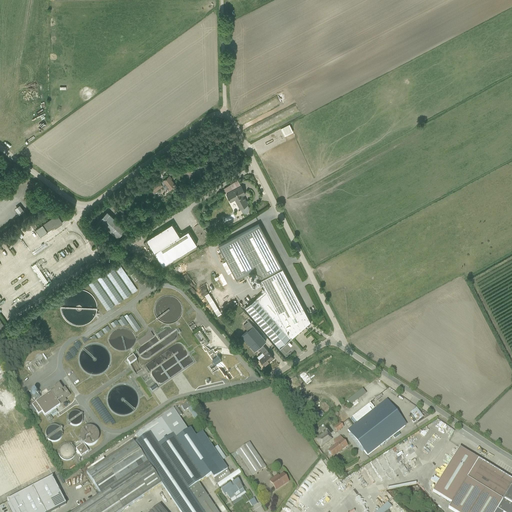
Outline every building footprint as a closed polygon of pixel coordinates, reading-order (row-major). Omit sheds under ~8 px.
[(282,135),(291,131),(287,122),(277,127),(282,135)] [(158,176),(149,183),(155,190),(166,182),(171,189),(177,184),(169,174),(161,179),(158,176)] [(237,179),(223,187),(230,201),(234,199),(240,212),(248,208),(240,193),(244,191),(237,179)] [(18,201),(13,204),(16,211),(22,208),(18,201)] [(220,206),(210,210),(212,215),(222,212),(220,206)] [(107,207),(99,216),(119,234),(127,224),(107,207)] [(42,237),(64,222),(58,213),(36,228),(42,237)] [(171,221),(145,237),(161,264),(196,243),(187,228),(179,233),(171,221)] [(265,290),(245,307),(278,346),(309,320),(282,265),(257,222),(219,244),(236,277),(254,268),(265,290)] [(12,240),(19,235),(14,229),(8,234),(12,240)] [(101,243),(94,247),(98,253),(105,248),(101,243)] [(135,269),(130,273),(134,279),(139,276),(135,269)] [(218,312),(201,279),(196,281),(213,315),(218,312)] [(266,338),(248,319),(244,323),(248,328),(242,333),(256,348),(266,338)] [(149,335),(136,343),(140,348),(152,340),(149,335)] [(211,345),(206,347),(212,362),(218,359),(211,345)] [(267,347),(258,356),(265,362),(274,354),(267,347)] [(134,358),(127,362),(132,369),(138,365),(134,358)] [(54,393),(33,407),(39,416),(43,414),(45,418),(65,404),(64,402),(70,398),(65,389),(62,391),(58,385),(51,390),(54,393)] [(387,401),(347,432),(367,457),(406,426),(387,401)] [(190,403),(182,407),(184,413),(188,411),(193,420),(197,418),(190,403)] [(68,417),(67,420),(69,425),(72,427),(76,428),(79,428),(80,427),(83,424),(84,419),(82,415),(79,413),(76,412),(71,414),(68,417)] [(330,429),(335,433),(341,427),(337,423),(330,429)] [(46,433),(46,436),(47,441),(50,443),(54,444),(57,443),(58,443),(61,440),(62,434),(60,430),(57,428),(54,428),(49,429),(46,433)] [(80,434),(80,439),(82,443),(84,445),(88,446),(93,446),(96,443),(98,439),(98,433),(95,430),(92,428),(87,428),(83,430),(80,434)] [(133,440),(87,473),(102,494),(77,511),(124,511),(161,486),(180,511),(217,511),(198,484),(209,476),(219,490),(240,475),(237,470),(232,474),(223,462),(226,460),(218,449),(215,451),(202,433),(196,437),(191,431),(177,441),(173,436),(158,446),(150,435),(137,444),(133,440)] [(326,434),(317,440),(321,447),(331,440),(326,434)] [(335,446),(326,452),(331,459),(348,447),(342,438),(333,444),(335,446)] [(250,444),(238,451),(254,477),(266,469),(250,444)] [(58,450),(58,453),(60,458),(62,460),(66,461),(69,461),(70,460),(73,457),(74,452),(72,448),(69,446),(66,445),(61,447),(58,450)] [(84,446),(77,451),(81,457),(88,452),(84,446)] [(497,511),(499,510),(511,488),(511,478),(462,449),(435,492),(456,504),(452,511),(497,511)] [(417,468),(421,465),(416,457),(412,460),(417,468)] [(280,476),(270,482),(276,492),(290,483),(285,476),(281,478),(280,476)] [(51,480),(5,504),(9,511),(56,511),(65,507),(51,480)] [(239,481),(223,489),(231,505),(247,497),(239,481)] [(511,511),(511,488),(499,510),(497,511),(511,511)]
